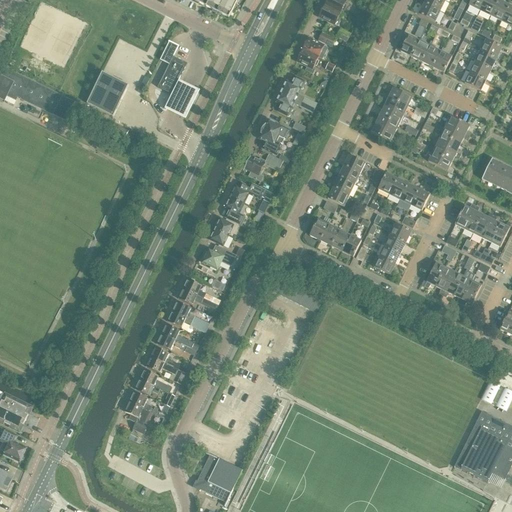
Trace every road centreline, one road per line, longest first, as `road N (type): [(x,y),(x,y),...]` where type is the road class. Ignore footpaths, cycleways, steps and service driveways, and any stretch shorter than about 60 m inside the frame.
road 1 (tertiary): [(35,494),(250,49)]
road 2 (residential): [(121,411),(322,0)]
road 3 (residential): [(187,511),(171,457),(283,244)]
road 4 (residential): [(283,244),(338,130)]
road 5 (residential): [(396,300),(283,244)]
